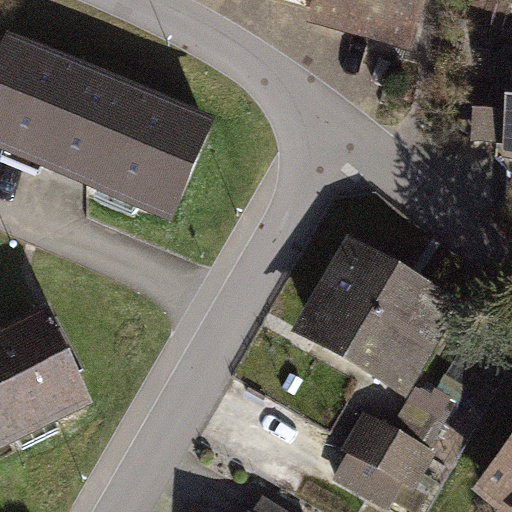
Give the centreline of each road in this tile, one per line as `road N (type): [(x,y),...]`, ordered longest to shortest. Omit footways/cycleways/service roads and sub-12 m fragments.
road 1 (residential): [(237,300),(0,203)]
road 2 (residential): [(336,137),(240,53),(132,0)]
road 3 (residential): [(123,511),(237,300)]
road 4 (residential): [(511,268),(400,174),(336,137)]
road 5 (residential): [(237,300),(336,137)]
